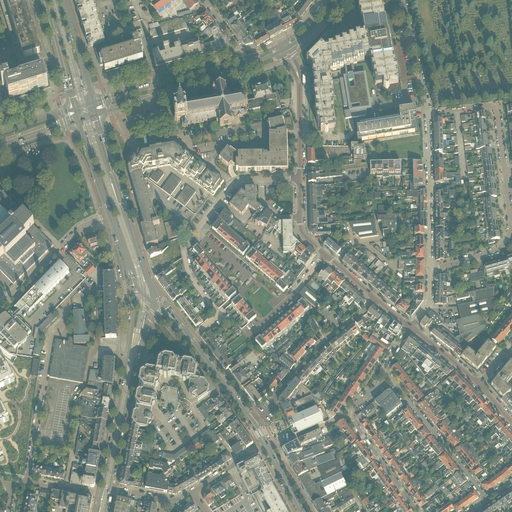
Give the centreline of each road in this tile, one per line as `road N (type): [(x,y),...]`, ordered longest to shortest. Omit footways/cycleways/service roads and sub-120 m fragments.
road 1 (unclassified): [(25,481),(51,336),(63,324),(67,300),(84,282),(95,292),(98,346),(123,347)]
road 2 (secondary): [(156,294),(96,114)]
road 3 (secondary): [(96,114),(247,64)]
road 4 (residential): [(427,113),(430,270)]
road 5 (residential): [(485,499),(389,377)]
road 6 (residential): [(430,270),(505,243),(504,172)]
road 7 (secondary): [(134,347),(105,492)]
road 8 (residential): [(373,298),(315,348),(274,398)]
road 9 (residential): [(427,113),(493,108),(504,172)]
road 10 (residential): [(248,277),(195,231),(232,183)]
road 11 (secondary): [(250,420),(172,318)]
